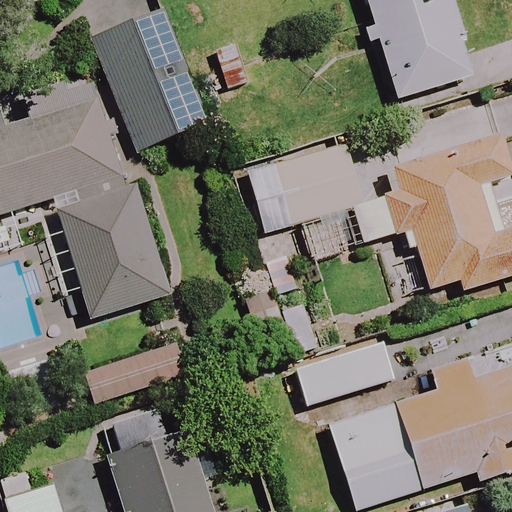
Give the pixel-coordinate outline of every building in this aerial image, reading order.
[(58,0),(15,0),(21,14),(58,0)] [(356,0),(367,31),(356,34),(362,52),(372,48),(392,108),(472,82),(445,0),(356,0)] [(230,56),(226,46),(179,64),(159,11),(85,40),(130,157),(204,128),(196,108),(243,89),(236,72),(257,64),(250,48),(230,56)] [(0,255),(18,250),(8,216),(116,185),(103,141),(113,139),(106,115),(97,118),(93,107),(5,133),(0,116),(0,255)] [(305,266),(395,239),(401,259),(410,257),(422,298),(453,289),(456,299),(511,282),(511,232),(497,237),(483,190),(509,182),(497,140),(379,176),(386,201),(357,210),(339,152),(254,178),(270,234),(293,227),(305,266)] [(134,194),(52,217),(82,324),(164,301),(134,194)] [(387,387),(376,347),(288,373),(300,413),(387,387)] [(175,383),(166,352),(81,379),(90,409),(175,383)] [(511,371),(465,386),(456,358),(420,370),(429,397),(322,431),(347,511),(363,511),(469,479),(472,488),(511,475),(511,371)] [(204,511),(183,438),(159,445),(150,415),(95,430),(118,511),(204,511)] [(0,481),(0,511),(56,511),(51,491),(28,498),(21,475),(0,481)]
